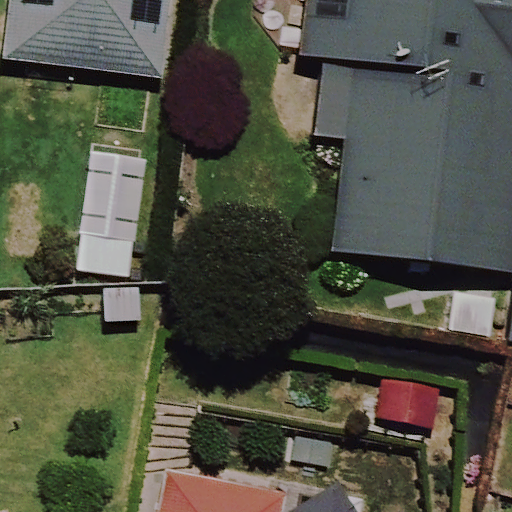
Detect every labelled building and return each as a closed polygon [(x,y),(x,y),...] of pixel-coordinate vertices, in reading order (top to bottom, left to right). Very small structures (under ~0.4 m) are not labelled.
[(164,0),(13,0),(5,67),(154,85),(164,0)] [(511,0),(289,0),(283,63),(334,68),(316,260),(502,278),(511,170),(511,0)] [(138,164),(79,159),(69,277),(128,282),(138,164)] [(374,372),(362,428),(430,443),(442,387),(374,372)] [(271,511),(274,501),(162,478),(155,511),(271,511)]
